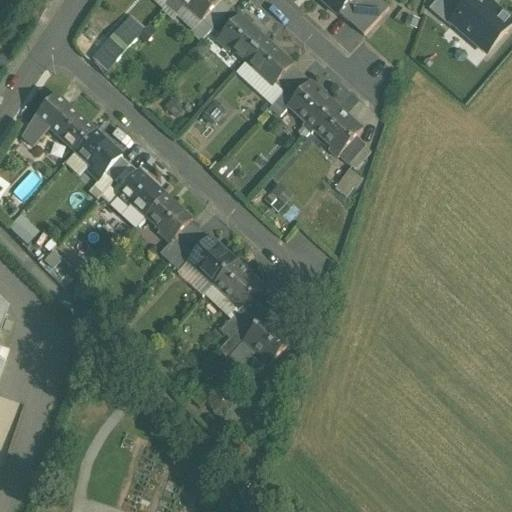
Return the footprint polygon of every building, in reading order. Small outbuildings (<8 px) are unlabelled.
[(176,0),(174,0),(167,8),(176,17),(185,8),(176,0)] [(217,0),(176,0),(185,8),(202,24),(203,23),(220,4),(221,3),(217,0)] [(318,0),(338,17),(339,16),(353,0),(318,0)] [(355,0),(353,0),(339,16),(349,25),(364,8),(355,0)] [(355,0),(364,8),(349,25),(364,38),(389,10),(377,0),(355,0)] [(439,0),(429,12),(450,30),(453,26),(452,26),(470,5),(463,0),(439,0)] [(474,0),(470,5),(452,26),(453,26),(487,56),(511,25),(482,0),(474,0)] [(220,4),(203,23),(212,32),(229,13),(220,4)] [(229,13),(212,32),(221,40),(238,21),(229,13)] [(266,44),(239,20),(238,21),(221,40),(220,40),(232,51),(247,65),(266,44)] [(202,24),(175,53),(185,62),(212,32),(203,23),(202,24)] [(123,30),(103,52),(116,64),(136,42),(123,30)] [(232,51),(220,40),(217,44),(228,55),(232,51)] [(292,68),(266,44),(247,65),(273,89),(274,88),(291,69),(292,68)] [(291,69),(274,88),(283,96),(300,77),(291,69)] [(300,77),(283,96),(293,104),(309,86),(300,77)] [(293,104),(288,109),(289,110),(314,133),(336,109),(310,85),(293,104)] [(283,96),(270,110),(281,119),(289,110),(288,109),(293,104),(283,96)] [(56,99),(38,119),(24,140),(33,149),(50,131),(50,130),(68,110),(56,99)] [(214,103),(202,117),(212,126),(224,112),(214,103)] [(336,109),(314,133),(341,157),(355,142),(363,133),(336,109)] [(95,134),(68,110),(50,130),(50,131),(76,155),(95,134)] [(122,158),(95,134),(76,155),(103,179),(120,160),(122,158)] [(341,157),(339,160),(348,168),(364,151),(355,142),(341,157)] [(120,160),(105,176),(114,185),(129,168),(120,160)] [(129,168),(114,185),(123,192),(138,176),(129,168)] [(342,172),(335,194),(351,199),(359,178),(342,172)] [(166,199),(139,175),(138,176),(123,192),(120,195),(132,206),(147,220),(166,199)] [(114,185),(101,199),(111,207),(118,199),(117,198),(120,195),(123,192),(114,185)] [(278,186),(263,201),(276,214),(291,199),(278,186)] [(132,206),(120,195),(117,198),(118,199),(129,209),(132,206)] [(192,223),(166,199),(147,220),(162,233),(173,244),(175,242),(191,225),(192,223)] [(191,225),(175,242),(184,251),(200,233),(191,225)] [(173,244),(162,233),(159,236),(170,246),(171,247),(173,244)] [(209,241),(200,233),(184,251),(192,259),(209,241)] [(237,264),(210,240),(209,241),(192,259),(188,264),(189,265),(214,288),(237,264)] [(184,251),(175,242),(173,244),(171,247),(170,246),(161,257),(170,266),(184,251)] [(192,259),(184,251),(170,266),(180,275),(189,265),(188,264),(192,259)] [(237,264),(214,288),(241,312),(252,300),(263,288),(237,264)] [(241,312),(238,316),(247,324),(261,308),(252,300),(241,312)] [(261,308),(247,324),(255,331),(267,319),(270,317),(261,308)] [(238,316),(222,333),(230,341),(231,341),(247,324),(238,316)] [(267,319),(255,331),(245,343),(254,352),(272,367),(293,343),(267,319)] [(247,324),(231,341),(240,350),(245,343),(255,331),(247,324)] [(230,341),(219,354),(229,363),(240,350),(231,341),(230,341)] [(240,350),(229,363),(237,371),(254,352),(245,343),(240,350)] [(208,385),(191,402),(201,411),(217,394),(208,385)]
